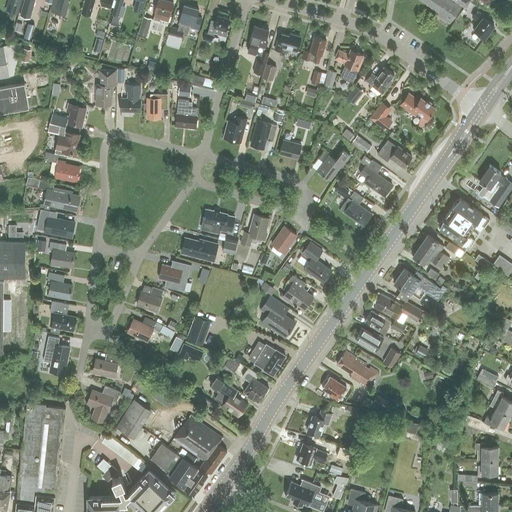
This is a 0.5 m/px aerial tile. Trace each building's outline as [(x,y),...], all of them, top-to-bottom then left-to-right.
[(21,0),(8,0),(6,10),(18,14),(21,0)] [(31,19),(36,0),(24,0),(21,16),(31,19)] [(53,0),(51,11),(66,16),(69,6),(67,5),(68,0),(53,0)] [(90,15),(94,0),(84,0),(80,13),(90,15)] [(112,0),(102,0),(101,5),(110,8),(112,0)] [(119,16),(123,0),(116,0),(112,14),(119,16)] [(136,0),(134,10),(142,12),(145,0),(136,0)] [(167,21),(169,15),(173,2),(165,0),(157,0),(155,10),(156,11),(153,20),(159,21),(160,19),(167,21)] [(424,0),(424,1),(437,10),(444,0),(424,0)] [(444,0),(437,10),(444,15),(443,18),(449,22),(461,5),(454,0),(444,0)] [(168,36),(181,40),(183,34),(187,35),(189,28),(198,30),(201,18),(196,17),(199,9),(184,5),(178,24),(179,25),(178,29),(171,26),(168,36)] [(485,39),(495,25),(484,17),(485,15),(476,9),(471,17),(477,22),(472,30),(485,39)] [(120,17),(113,15),(110,24),(117,26),(120,17)] [(229,18),(217,15),(215,21),(211,20),(208,33),(205,32),(204,38),(212,40),(214,32),(219,33),(219,34),(227,36),(228,30),(227,29),(229,18)] [(146,36),(151,19),(144,17),(139,34),(146,36)] [(16,22),(14,30),(20,32),(23,24),(16,22)] [(34,24),(28,22),(24,37),(30,39),(34,24)] [(266,40),(269,30),(254,25),(249,43),(250,43),(248,52),(255,54),(258,46),(265,48),(267,41),(266,40)] [(105,32),(97,30),(96,36),(103,38),(105,32)] [(297,52),(300,39),(299,39),(300,36),(290,34),(289,36),(281,33),(279,41),(278,40),(275,50),(282,52),(283,48),(297,52)] [(102,39),(96,37),(92,50),(99,52),(102,39)] [(321,56),(326,40),(314,37),(310,52),(304,50),(302,59),(319,63),(321,56)] [(0,45),(0,76),(9,75),(9,74),(14,73),(22,41),(3,44),(3,45),(0,45)] [(31,50),(23,48),(20,59),(28,61),(31,50)] [(355,69),(362,55),(351,50),(349,55),(338,51),(335,59),(345,63),(345,65),(340,75),(349,79),(349,80),(353,82),(357,72),(353,70),(354,69),(355,69)] [(263,75),(266,64),(269,53),(263,51),(260,62),(256,61),(253,72),(263,75)] [(266,64),(263,75),(262,77),(272,80),(276,67),(266,64)] [(371,74),(365,81),(372,86),(382,93),(385,90),(391,82),(389,81),(394,75),(383,67),(376,77),(371,74)] [(98,78),(101,77),(101,85),(97,85),(97,95),(92,95),(92,104),(96,104),(103,105),(108,106),(108,105),(110,105),(111,85),(116,85),(117,69),(98,69),(98,78)] [(332,88),(334,80),(337,72),(328,70),(322,91),(329,93),(331,87),(332,88)] [(318,85),(322,73),(315,71),(311,83),(318,85)] [(205,77),(191,73),(189,81),(203,85),(205,77)] [(0,112),(29,107),(24,83),(0,87),(0,112)] [(127,90),(127,98),(121,98),(120,111),(122,111),(122,113),(133,114),(133,112),(140,112),(140,99),(139,98),(139,94),(141,94),(141,85),(125,85),(125,90),(127,90)] [(191,86),(179,85),(179,86),(179,93),(178,95),(190,96),(191,86)] [(363,91),(355,85),(346,97),(354,104),(363,91)] [(307,92),(316,96),(319,89),(309,86),(307,92)] [(257,94),(247,91),(245,99),(255,102),(257,94)] [(167,109),(168,94),(153,94),(153,98),(148,98),(147,118),(160,118),(160,108),(167,109)] [(425,102),(420,98),(418,101),(408,94),(400,105),(415,115),(418,112),(427,118),(435,109),(429,105),(430,103),(426,100),(425,102)] [(277,105),(279,98),(264,95),(263,102),(277,105)] [(253,102),(241,99),(239,105),(251,109),(253,102)] [(188,101),(179,100),(176,126),(195,128),(197,107),(188,106),(188,101)] [(374,111),(375,111),(370,118),(373,121),(385,130),(392,120),(386,115),(391,109),(382,101),(374,111)] [(258,107),(257,109),(262,110),(267,112),(269,106),(259,103),(258,107)] [(50,123),(65,127),(66,123),(82,126),(86,108),(69,104),(67,111),(70,112),(69,115),(67,115),(67,118),(52,114),(50,123)] [(283,113),(276,111),(273,119),(281,121),(283,113)] [(240,142),(247,119),(235,116),(234,121),(228,120),(223,137),(240,142)] [(299,117),(297,124),(311,127),(313,120),(299,117)] [(258,120),(256,126),(251,145),(264,149),(266,140),(273,142),(277,126),(258,120)] [(65,127),(50,123),(48,132),(58,135),(54,152),(68,155),(68,153),(76,155),(78,147),(77,147),(80,136),(64,132),(65,127)] [(354,133),(347,128),(342,134),(349,139),(354,133)] [(367,152),(371,145),(357,134),(352,141),(367,152)] [(298,159),(302,144),(283,139),(279,154),(298,159)] [(412,156),(398,146),(397,146),(388,139),(377,154),(387,161),(390,157),(404,167),(405,166),(406,166),(408,163),(408,162),(412,156)] [(341,167),(350,155),(343,150),(335,159),(330,155),(330,154),(325,150),(319,158),(324,162),(318,171),(329,180),(340,166),(341,167)] [(53,162),(52,167),(50,174),(55,175),(55,177),(76,181),(79,167),(64,164),(64,162),(56,160),(58,154),(46,152),(44,160),(53,162)] [(381,167),(372,160),(364,155),(359,161),(365,166),(360,173),(367,178),(365,182),(383,196),(392,184),(376,173),(381,167)] [(485,170),(478,180),(489,187),(484,196),(498,206),(511,185),(511,182),(505,177),(504,178),(503,180),(498,176),(499,174),(500,172),(487,164),(484,169),(485,170)] [(40,179),(27,176),(26,184),(38,187),(40,179)] [(44,209),(49,211),(50,205),(77,211),(80,196),(70,194),(71,192),(52,188),(53,182),(40,179),(39,187),(47,189),(44,204),(45,204),(44,209)] [(349,190),(339,182),(334,190),(344,197),(349,190)] [(372,214),(358,205),(363,198),(354,191),(350,197),(353,199),(352,200),(348,197),(340,208),(344,211),(344,212),(364,225),(372,214)] [(484,227),(489,219),(460,198),(452,204),(443,218),(439,227),(469,248),(474,240),(467,235),(476,222),(484,227)] [(44,231),(71,237),(74,222),(48,217),(50,211),(49,211),(44,209),(40,209),(36,228),(44,230),(44,231)] [(231,233),(234,216),(206,209),(201,228),(220,233),(220,230),(231,233)] [(257,244),(257,241),(259,242),(261,241),(262,239),(265,240),(267,234),(264,233),(269,218),(255,214),(249,233),(244,232),(240,243),(250,246),(251,242),(257,244)] [(511,227),(503,221),(500,226),(511,234),(511,235),(510,239),(511,240),(511,227)] [(9,223),(10,235),(24,234),(24,230),(17,230),(17,223),(9,223)] [(288,247),(296,235),(284,226),(272,244),(285,253),(289,248),(288,247)] [(237,243),(238,237),(227,234),(225,240),(237,243)] [(420,245),(446,262),(449,257),(439,251),(443,245),(438,242),(439,242),(427,234),(420,245)] [(213,261),(217,245),(200,240),(200,242),(185,238),(182,252),(213,261)] [(0,277),(25,278),(25,241),(0,240),(0,277)] [(46,241),(38,240),(36,250),(45,251),(46,241)] [(454,253),(458,248),(448,241),(445,246),(454,253)] [(72,267),(75,253),(65,251),(66,245),(50,242),(49,251),(53,251),(51,264),(72,267)] [(234,254),(236,244),(225,242),(223,251),(234,254)] [(331,271),(315,259),(322,250),(310,242),(300,255),(309,261),(304,268),(323,282),(331,271)] [(442,268),(446,262),(420,245),(412,255),(424,263),(429,256),(433,259),(432,261),(442,268)] [(265,264),(269,255),(263,253),(259,262),(265,264)] [(492,263),(478,253),(474,258),(489,268),(492,263)] [(493,263),(509,273),(511,269),(511,260),(500,253),(493,263)] [(162,264),(159,278),(166,280),(164,285),(184,290),(191,264),(184,262),(172,260),(171,266),(162,264)] [(203,268),(201,273),(208,276),(210,270),(203,268)] [(402,288),(410,294),(416,286),(438,300),(446,288),(442,285),(440,288),(416,272),(414,275),(403,268),(393,282),(402,288)] [(435,279),(439,274),(430,268),(426,273),(435,279)] [(69,299),(71,285),(62,283),(64,276),(57,274),(49,273),(48,276),(48,280),(51,281),(48,295),(69,299)] [(305,283),(306,283),(292,275),(284,286),(288,289),(282,297),(296,306),(297,305),(304,310),(313,297),(302,289),(305,283)] [(276,288),(265,280),(261,287),(272,294),(276,288)] [(3,302),(3,281),(0,281),(0,351),(3,352),(3,331),(9,331),(10,305),(10,302),(3,302)] [(156,311),(163,291),(153,287),(150,294),(141,291),(137,305),(156,311)] [(406,301),(404,300),(401,305),(381,294),(374,306),(398,318),(401,312),(416,321),(422,310),(406,301)] [(295,323),(284,315),(288,309),(270,296),(261,309),(267,314),(262,322),(270,328),(271,326),(286,336),(295,323)] [(52,301),(51,306),(50,311),(55,312),(51,331),(59,332),(60,328),(73,331),(73,329),(75,330),(76,324),(74,324),(76,317),(66,315),(68,305),(52,301)] [(388,325),(391,321),(378,313),(378,314),(370,310),(364,320),(379,329),(378,330),(384,334),(389,326),(388,325)] [(441,311),(438,316),(444,319),(447,314),(441,311)] [(211,320),(197,315),(188,340),(203,345),(211,320)] [(147,341),(155,322),(145,317),(142,323),(133,319),(127,332),(147,341)] [(402,332),(405,325),(394,319),(391,326),(402,332)] [(177,323),(171,320),(167,326),(174,329),(177,323)] [(505,334),(508,329),(497,324),(495,328),(501,331),(502,332),(505,334)] [(174,331),(163,325),(160,332),(170,337),(174,331)] [(375,350),(383,337),(373,332),(372,334),(361,328),(355,338),(375,350)] [(495,328),(492,334),(498,337),(501,331),(495,328)] [(511,337),(505,334),(502,340),(511,344),(511,337)] [(64,374),(70,348),(58,345),(59,338),(48,336),(44,360),(52,362),(50,371),(64,374)] [(180,346),(183,340),(177,336),(173,342),(180,346)] [(203,351),(184,343),(179,355),(188,359),(189,356),(199,360),(203,351)] [(273,375),(285,355),(266,343),(254,363),(273,375)] [(415,352),(424,357),(429,350),(420,345),(418,347),(415,352)] [(392,366),(400,353),(391,348),(383,361),(392,366)] [(366,387),(377,371),(370,366),(369,368),(365,366),(366,364),(359,359),(358,360),(356,359),(357,358),(345,350),(336,363),(352,373),(349,376),(366,387)] [(118,362),(119,356),(106,353),(105,361),(96,359),(93,373),(113,377),(117,362),(118,362)] [(239,365),(229,358),(221,369),(231,376),(233,373),(239,365)] [(258,402),(268,388),(255,379),(258,374),(248,367),(242,376),(250,382),(244,392),(258,402)] [(479,373),(495,381),(498,376),(481,368),(479,373)] [(140,397),(154,376),(145,370),(131,391),(140,397)] [(432,371),(431,371),(423,373),(425,379),(433,377),(432,371)] [(493,387),(495,381),(479,373),(476,379),(493,387)] [(220,390),(214,398),(223,404),(223,405),(238,416),(247,404),(234,394),(237,390),(217,376),(211,384),(220,390)] [(338,400),(346,386),(330,376),(322,388),(329,393),(329,394),(338,400)] [(169,408),(178,395),(162,383),(152,396),(169,408)] [(105,385),(104,387),(101,393),(92,390),(87,403),(90,404),(90,405),(96,408),(92,419),(103,423),(112,399),(116,400),(120,390),(105,385)] [(131,390),(125,387),(122,393),(132,397),(134,394),(130,393),(131,390)] [(489,405),(495,408),(510,415),(511,410),(511,401),(502,396),(503,392),(497,389),(489,405)] [(389,400),(378,392),(373,399),(366,395),(361,403),(380,408),(390,409),(390,407),(385,406),(389,400)] [(124,415),(141,427),(151,410),(134,399),(124,415)] [(53,511),(56,488),(57,488),(59,471),(57,471),(58,464),(60,464),(61,455),(59,455),(60,448),(61,448),(62,440),(61,439),(62,432),(63,432),(65,416),(63,416),(64,408),(66,408),(65,408),(46,406),(46,404),(27,402),(14,511),(53,511)] [(358,406),(348,404),(347,411),(357,413),(358,406)] [(486,416),(483,421),(495,427),(497,424),(504,427),(510,415),(495,408),(490,418),(486,416)] [(328,423),(331,413),(321,410),(318,417),(312,415),(307,431),(318,435),(323,422),(328,423)] [(134,438),(141,427),(124,415),(116,427),(134,438)] [(211,473),(227,451),(217,444),(222,437),(190,415),(173,438),(204,460),(201,465),(211,473)] [(465,423),(479,427),(481,421),(464,415),(462,422),(465,423)] [(409,421),(406,431),(415,434),(418,423),(409,421)] [(476,434),(479,427),(465,423),(462,422),(459,428),(476,434)] [(103,439),(109,443),(113,437),(108,433),(103,439)] [(477,459),(481,459),(498,459),(498,446),(492,446),(492,442),(481,443),(475,443),(475,449),(477,449),(477,459)] [(323,463),(326,452),(316,449),(316,447),(303,443),(300,452),(299,452),(296,459),(310,464),(312,457),(317,459),(316,461),(323,463)] [(194,494),(207,475),(162,444),(152,458),(171,471),(167,476),(194,494)] [(357,451),(341,446),(337,456),(353,462),(357,451)] [(12,450),(5,449),(4,456),(11,457),(12,450)] [(105,471),(112,463),(104,456),(97,464),(105,471)] [(498,473),(498,459),(481,459),(482,465),(478,465),(478,473),(484,473),(484,475),(490,475),(490,473),(498,473)] [(108,481),(117,470),(111,465),(102,476),(108,481)] [(0,507),(7,509),(10,490),(13,476),(5,474),(6,470),(0,468),(0,467),(0,466),(0,507)] [(170,498),(176,493),(170,487),(169,488),(149,470),(128,492),(126,493),(123,487),(125,486),(121,476),(112,480),(116,490),(119,489),(122,495),(120,496),(89,497),(89,511),(122,511),(123,503),(128,503),(127,499),(129,497),(144,511),(155,511),(169,497),(170,498)] [(324,511),(326,511),(318,509),(321,501),(324,493),(322,492),(317,490),(319,486),(320,486),(321,486),(301,478),(301,479),(302,479),(300,485),(291,481),(285,496),(293,499),(292,501),(302,505),(302,503),(303,503),(308,505),(324,511)] [(337,483),(332,496),(339,499),(344,486),(337,483)] [(375,511),(377,504),(363,500),(365,491),(351,487),(347,500),(354,501),(350,511),(375,511)] [(498,505),(498,493),(479,492),(479,505),(482,506),(482,505),(498,505)] [(414,511),(415,511),(400,507),(403,498),(388,494),(384,509),(391,511),(390,511),(414,511)] [(451,503),(449,510),(456,511),(459,511),(460,506),(451,503)]
